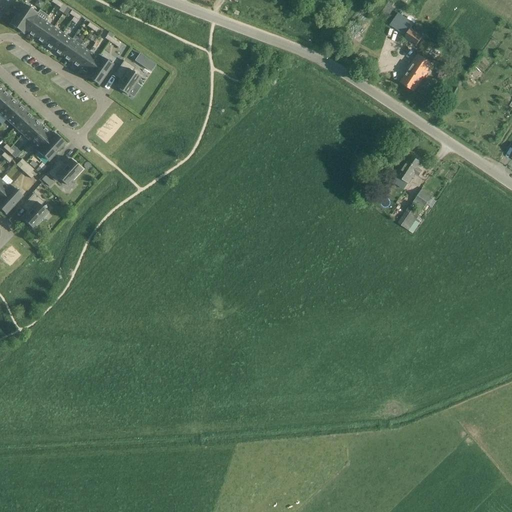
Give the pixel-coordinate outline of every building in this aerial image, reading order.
[(24,34),(25,32),(36,16),(37,14),(24,5),(11,25),(24,34)] [(390,26),(405,36),(404,38),(417,46),(423,37),(411,28),(414,24),(398,13),(390,26)] [(36,16),(25,32),(34,38),(45,22),(36,16)] [(54,28),(45,22),(34,38),(43,44),(54,28)] [(63,34),(54,28),(43,44),(52,50),(63,34)] [(71,40),(63,34),(52,50),(61,56),(71,40)] [(80,47),(71,40),(61,56),(70,62),(80,47)] [(89,53),(80,47),(70,62),(79,68),(89,53)] [(99,57),(98,58),(89,53),(79,68),(87,74),(86,76),(99,57)] [(140,53),(135,59),(150,70),(155,64),(140,53)] [(408,69),(409,70),(400,83),(414,92),(423,78),(423,79),(433,65),(418,54),(408,69)] [(86,76),(99,85),(112,66),(99,57),(86,76)] [(137,83),(140,78),(132,72),(135,69),(124,62),(117,73),(123,77),(116,87),(128,96),(129,94),(133,96),(141,86),(137,83)] [(0,111),(12,99),(4,92),(0,95),(0,111)] [(20,106),(12,99),(0,111),(0,114),(7,120),(20,106)] [(28,113),(20,106),(7,120),(15,128),(28,113)] [(36,121),(28,113),(15,128),(23,135),(36,121)] [(44,128),(36,121),(23,135),(31,142),(44,128)] [(53,134),(53,133),(51,135),(44,128),(31,142),(38,149),(37,151),(53,134)] [(37,151),(48,161),(64,144),(53,134),(37,151)] [(422,171),(418,169),(422,164),(410,156),(397,176),(409,183),(415,174),(418,176),(422,171)] [(60,161),(47,174),(56,182),(59,179),(67,186),(81,170),(70,160),(65,166),(60,161)] [(17,165),(16,166),(19,168),(23,172),(26,169),(23,166),(19,163),(17,165)] [(39,166),(36,170),(39,173),(46,166),(42,163),(39,166)] [(53,183),(45,175),(41,180),(49,187),(53,183)] [(0,197),(10,186),(8,188),(1,181),(0,181),(0,197)] [(0,197),(0,209),(5,214),(22,197),(10,186),(0,197)] [(420,214),(428,203),(433,196),(423,189),(412,204),(410,207),(409,206),(398,223),(409,231),(420,214)] [(25,205),(30,209),(22,219),(33,229),(47,213),(40,206),(43,203),(34,195),(25,205)]
